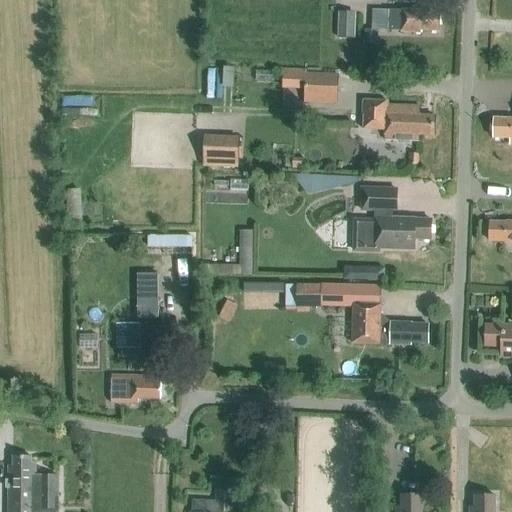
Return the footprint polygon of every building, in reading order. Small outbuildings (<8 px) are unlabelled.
[(423,12),(390,11),(390,32),(401,33),(401,34),(422,34),(422,33),(439,33),(439,13),(423,13),(423,12)] [(356,41),(356,17),(340,17),(340,41),(356,41)] [(364,44),(378,44),(378,30),(372,30),(365,30),(364,44)] [(337,107),(338,78),(305,77),(304,106),(337,107)] [(435,136),(435,117),(419,117),(419,108),(387,108),(387,104),(363,104),(363,119),(364,119),(364,133),(386,133),(386,142),(420,142),(420,136),(435,136)] [(509,145),(511,145),(511,121),(510,121),(510,120),(494,119),(493,138),(509,139),(509,145)] [(204,138),(203,160),(218,160),(239,161),(240,139),(204,138)] [(419,154),(409,154),(408,165),(419,166),(419,154)] [(379,250),(415,251),(415,241),(432,242),(433,223),(416,222),(416,221),(389,220),(390,212),(398,212),(399,192),(364,190),(363,212),(376,213),(375,223),(356,222),(355,252),(379,253),(379,250)] [(490,223),(490,242),(506,243),(506,245),(511,245),(511,223),(507,223),(507,224),(490,223)] [(240,276),(254,276),(254,232),(240,232),(240,266),(240,276)] [(148,236),(148,248),(156,248),(167,248),(167,237),(156,237),(148,236)] [(193,279),(193,251),(177,251),(176,279),(193,279)] [(385,268),(357,267),(356,280),(384,281),(385,268)] [(322,285),(297,285),(297,286),(284,286),(283,309),(297,310),(297,312),(310,312),(310,308),(322,308),(322,285)] [(138,319),(159,319),(158,299),(138,299),(138,319)] [(239,306),(228,301),(219,318),(230,324),(239,306)] [(354,307),(354,327),(355,327),(355,344),(353,344),(353,347),(380,347),(390,347),(412,347),(412,345),(428,345),(429,326),(412,326),(412,325),(391,325),(380,325),(380,308),(354,307)] [(138,349),(138,325),(118,325),(118,349),(138,349)] [(511,326),(503,326),(503,327),(487,327),(486,348),(502,348),(502,358),(511,358),(511,326)] [(112,376),(111,404),(126,404),(126,401),(130,401),(129,404),(138,404),(138,399),(161,400),(161,382),(153,382),(153,377),(112,376)] [(58,511),(58,475),(36,475),(35,462),(31,462),(31,457),(12,457),(12,466),(7,466),(7,511),(58,511)] [(232,511),(233,490),(216,490),(216,502),(193,501),(193,511),(188,511),(232,511)] [(397,506),(396,511),(422,511),(422,496),(402,496),(402,507),(397,506)] [(470,507),(470,511),(495,511),(496,496),(476,496),(475,507),(470,507)]
